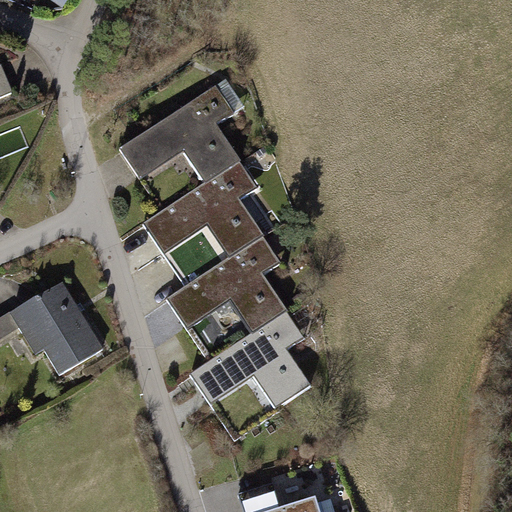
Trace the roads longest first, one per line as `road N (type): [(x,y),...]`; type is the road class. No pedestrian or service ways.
road 1 (residential): [(193,511),(96,205)]
road 2 (residential): [(96,205),(77,125),(74,76),(83,42)]
